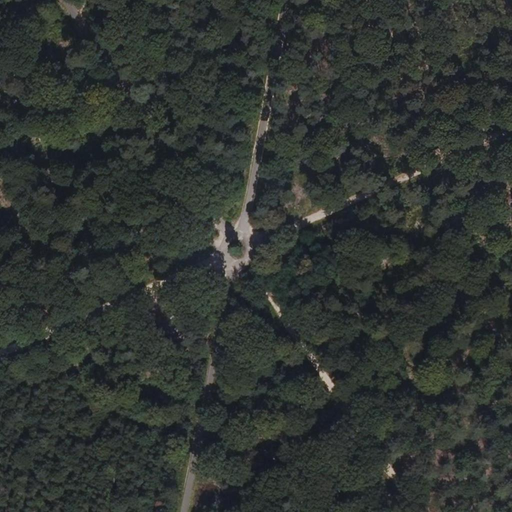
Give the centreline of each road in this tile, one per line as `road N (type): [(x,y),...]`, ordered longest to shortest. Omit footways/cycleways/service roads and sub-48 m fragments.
road 1 (track): [(244,261),(417,511)]
road 2 (track): [(61,0),(226,235)]
road 3 (track): [(251,241),(511,128)]
road 4 (unclassified): [(182,511),(232,263)]
road 5 (track): [(0,353),(221,254)]
road 6 (unclassified): [(238,232),(282,0)]
